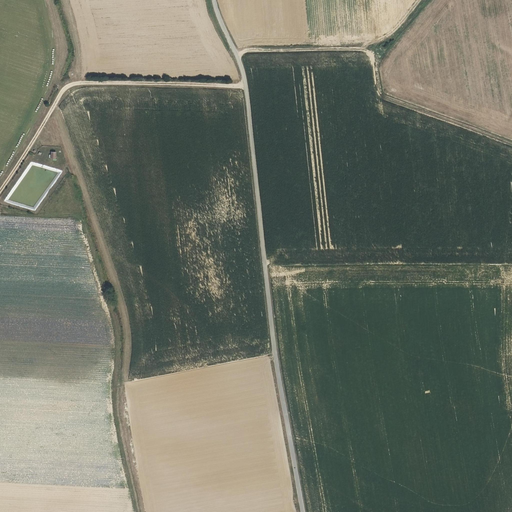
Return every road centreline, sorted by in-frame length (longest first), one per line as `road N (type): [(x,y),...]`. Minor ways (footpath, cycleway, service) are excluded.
road 1 (unclassified): [(306,511),(267,278),(247,85),(217,0)]
road 2 (track): [(236,50),(370,52),(381,97),(511,147)]
road 3 (track): [(0,192),(72,84),(247,85)]
